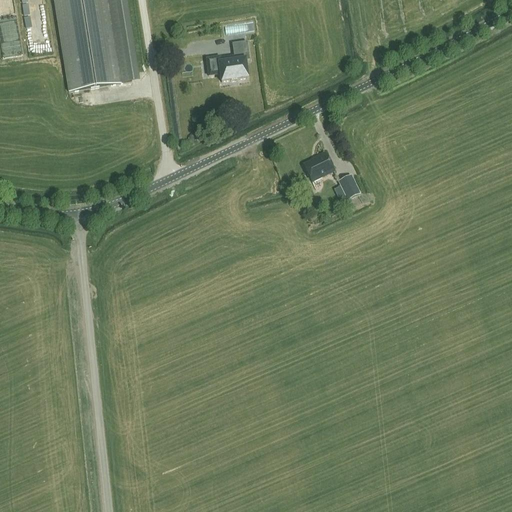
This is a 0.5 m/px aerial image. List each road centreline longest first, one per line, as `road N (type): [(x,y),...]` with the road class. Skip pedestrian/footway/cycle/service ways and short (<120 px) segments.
road 1 (tertiary): [(76,218),(511,11)]
road 2 (unclassified): [(108,511),(76,218)]
